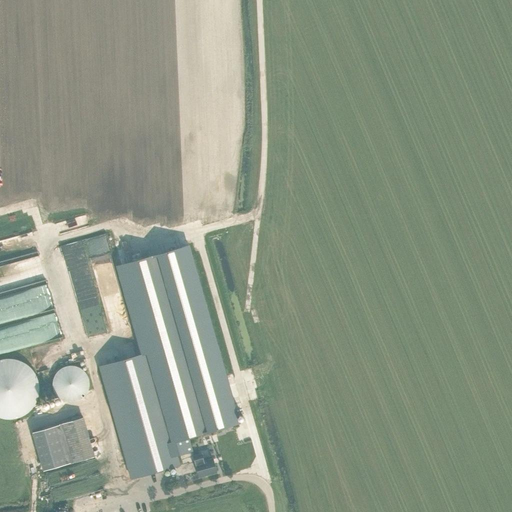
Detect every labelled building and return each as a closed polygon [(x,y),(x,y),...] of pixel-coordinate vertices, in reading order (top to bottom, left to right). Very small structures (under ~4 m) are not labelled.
[(84,316),(101,312),(98,298),(93,299),(93,296),(80,299),(84,316)] [(106,321),(94,321),(94,319),(90,319),(90,332),(106,331),(106,321)] [(174,466),(177,475),(197,470),(199,477),(216,472),(213,458),(203,460),(202,453),(193,455),(189,437),(210,431),(186,342),(101,365),(131,477),(174,466)] [(32,411),(39,395),(37,380),(30,366),(14,360),(5,361),(2,363),(3,363),(0,364),(0,417),(7,420),(17,419),(32,411)] [(64,367),(61,368),(58,371),(56,373),(54,377),(53,380),(53,384),(53,387),(54,390),(56,394),(58,396),(61,399),(64,400),(67,401),(71,402),(74,401),(78,400),(81,399),(84,396),(86,394),(88,390),(89,387),(89,384),(89,380),(88,377),(86,373),(84,371),(81,368),(78,367),(74,366),(71,365),(67,366),(64,367)] [(84,417),(58,424),(70,464),(95,456),(84,417)] [(65,464),(54,426),(31,432),(42,470),(65,464)] [(72,480),(52,484),(55,498),(91,491),(88,478),(82,479),(83,483),(73,485),(72,480)]
